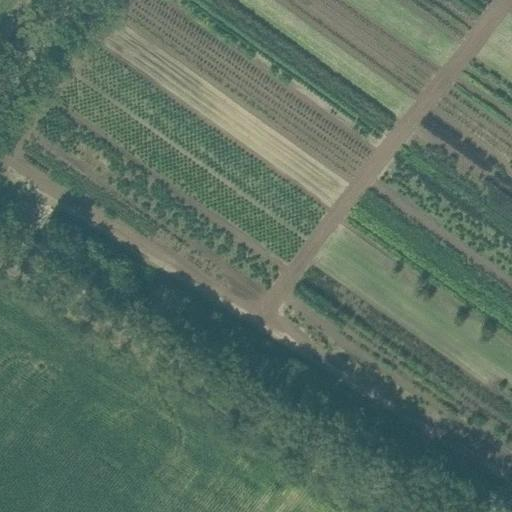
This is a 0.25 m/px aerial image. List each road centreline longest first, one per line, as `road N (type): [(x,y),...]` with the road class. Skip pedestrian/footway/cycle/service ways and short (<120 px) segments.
road 1 (unclassified): [(433,511),(0,251)]
road 2 (tertiary): [(0,110),(87,0)]
